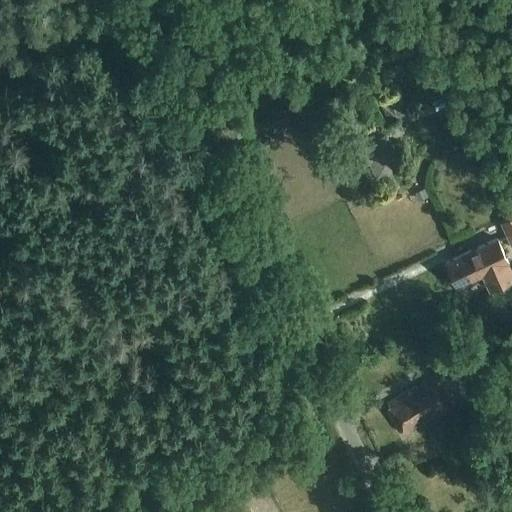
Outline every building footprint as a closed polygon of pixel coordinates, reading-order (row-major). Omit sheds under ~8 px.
[(407,114),(399,95),(379,102),(387,121),(407,114)] [(402,165),(387,133),(342,154),(351,172),(370,164),(376,177),(402,165)] [(470,149),(463,153),(466,159),(473,155),(470,149)] [(511,215),(499,221),(511,248),(511,247),(511,215)] [(511,277),(511,270),(507,260),(497,239),(483,245),(446,262),(456,285),(482,273),(489,288),(511,277)] [(444,355),(455,376),(477,364),(466,343),(462,345),(457,336),(442,344),(447,353),(444,355)] [(387,403),(405,432),(452,404),(435,375),(387,403)]
